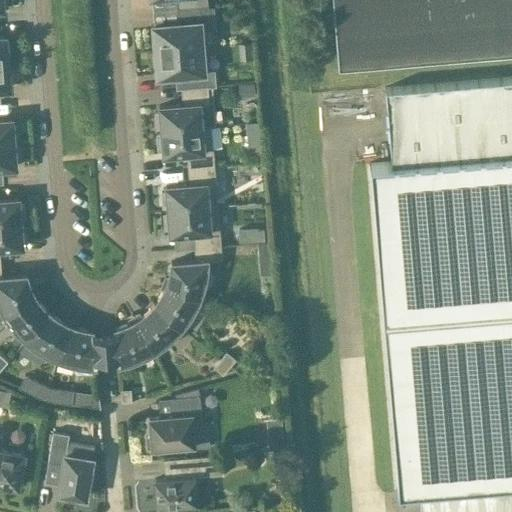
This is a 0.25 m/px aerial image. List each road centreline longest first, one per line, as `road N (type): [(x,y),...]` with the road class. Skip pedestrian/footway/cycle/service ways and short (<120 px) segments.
road 1 (residential): [(40,0),(62,261),(79,285),(100,290)]
road 2 (residential): [(100,290),(125,276),(131,240),(108,0)]
road 3 (residential): [(107,359),(115,511)]
